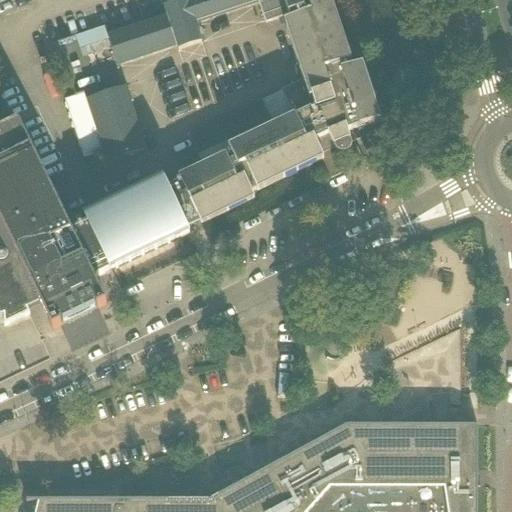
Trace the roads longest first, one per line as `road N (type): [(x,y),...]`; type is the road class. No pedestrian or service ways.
road 1 (residential): [(488,182),(0,412)]
road 2 (tertiary): [(466,0),(505,126)]
